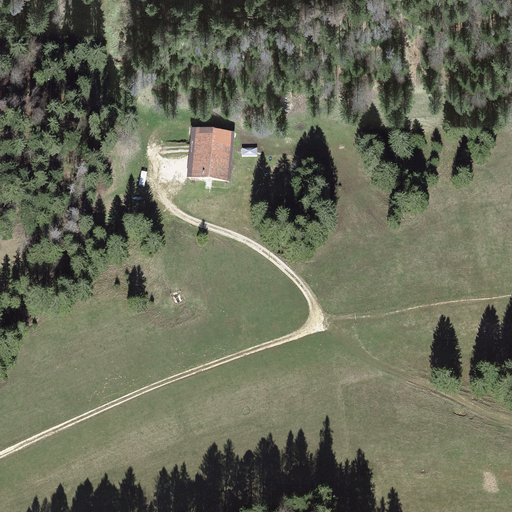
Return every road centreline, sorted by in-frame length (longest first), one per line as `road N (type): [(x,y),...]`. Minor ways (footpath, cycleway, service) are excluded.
road 1 (track): [(158,189),(176,211),(251,243),(287,271),(305,288),(311,327),(0,455)]
road 2 (track): [(103,0),(105,61),(158,189)]
road 3 (track): [(315,320),(445,327),(511,320)]
